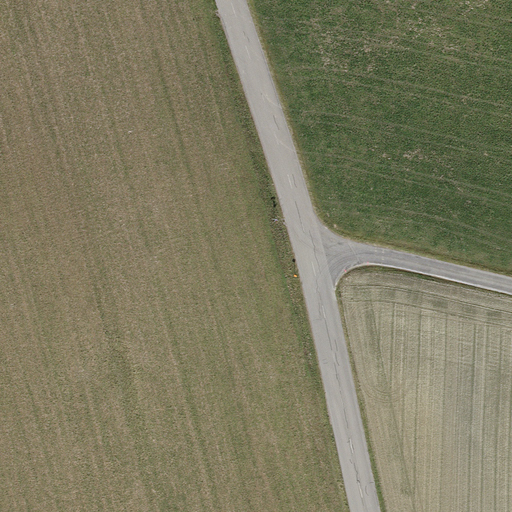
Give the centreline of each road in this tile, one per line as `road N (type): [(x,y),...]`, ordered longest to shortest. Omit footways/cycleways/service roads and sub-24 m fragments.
road 1 (unclassified): [(228,0),(311,251),(368,511)]
road 2 (track): [(311,251),(376,255),(511,286)]
